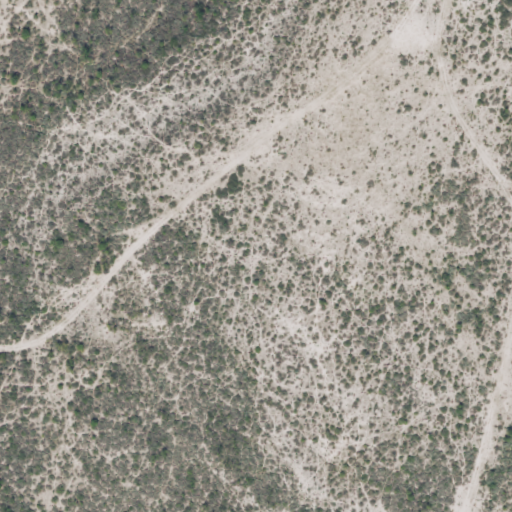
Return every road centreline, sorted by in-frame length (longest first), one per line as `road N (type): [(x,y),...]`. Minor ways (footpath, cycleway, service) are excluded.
road 1 (residential): [(511,177),(464,131),(442,52),(444,0)]
road 2 (residential): [(474,511),(511,370)]
